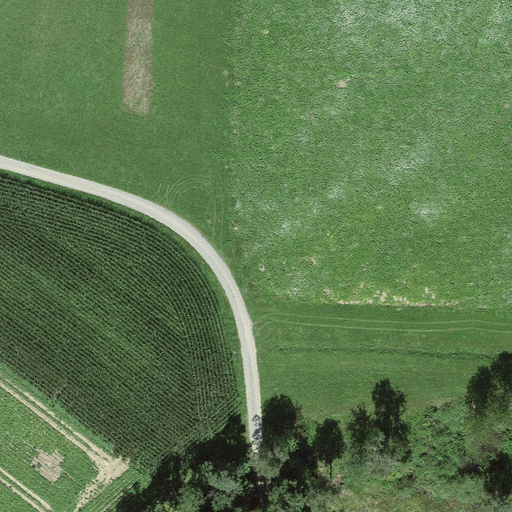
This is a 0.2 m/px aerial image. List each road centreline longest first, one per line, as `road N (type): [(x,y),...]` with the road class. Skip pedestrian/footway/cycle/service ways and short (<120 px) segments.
road 1 (track): [(271,511),(244,316),(214,256),(149,209),(0,159)]
road 2 (track): [(146,511),(257,421)]
